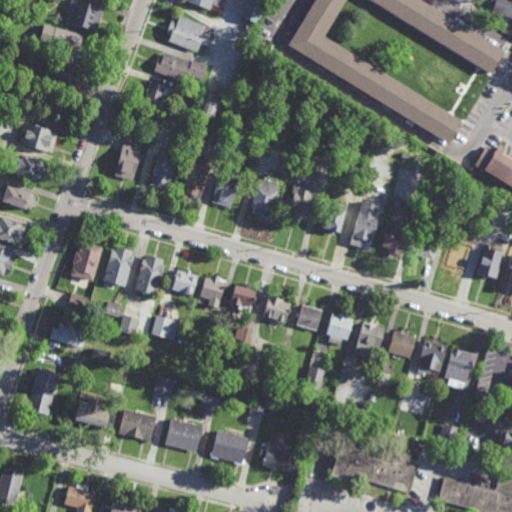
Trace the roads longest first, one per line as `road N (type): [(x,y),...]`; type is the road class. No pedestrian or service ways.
road 1 (residential): [(70,201),(511,328)]
road 2 (residential): [(145,0),(0,399)]
road 3 (residential): [(270,503),(0,435)]
